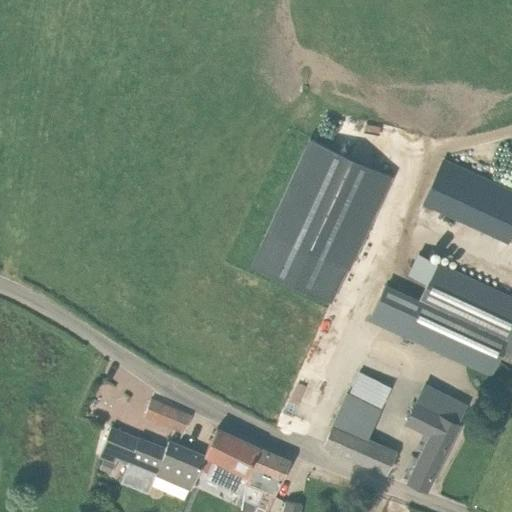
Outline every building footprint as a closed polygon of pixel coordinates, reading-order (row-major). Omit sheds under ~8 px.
[(337,304),(336,303),(393,171),(315,137),(258,265),(337,304)] [(511,230),(511,191),(443,160),(423,203),(507,242),(511,230)] [(511,326),(511,298),(437,264),(417,253),(407,273),(427,283),(419,300),(385,285),(370,319),(490,375),(511,326)] [(425,489),(468,406),(422,383),(405,421),(428,432),(408,482),(425,489)] [(378,407),(360,397),(359,400),(346,394),(337,414),(372,430),(381,410),(377,408),(378,407)] [(184,432),(190,417),(150,400),(143,414),(184,432)] [(394,454),(395,452),(368,440),(333,424),(332,426),(324,445),(386,472),(394,454)] [(190,490),(196,475),(204,457),(168,442),(164,449),(138,438),(138,439),(110,428),(98,458),(103,461),(100,468),(110,473),(116,458),(129,464),(127,468),(152,479),(154,474),(190,490)] [(239,490),(247,474),(259,448),(216,428),(204,454),(214,458),(206,475),(239,490)] [(272,496),(280,479),(288,461),(259,448),(247,474),(249,475),(246,483),(243,494),(243,499),(255,504),(256,501),(261,490),(272,496)] [(282,511),(298,511),(301,504),(285,501),(282,511)]
